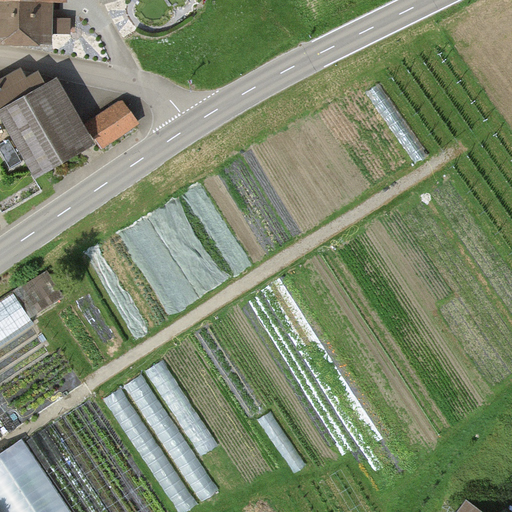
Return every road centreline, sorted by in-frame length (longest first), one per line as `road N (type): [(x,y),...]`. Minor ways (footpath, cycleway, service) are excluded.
road 1 (tertiary): [(192,127),(428,0)]
road 2 (tertiary): [(0,255),(192,127)]
road 3 (residential): [(0,57),(160,90),(192,127)]
